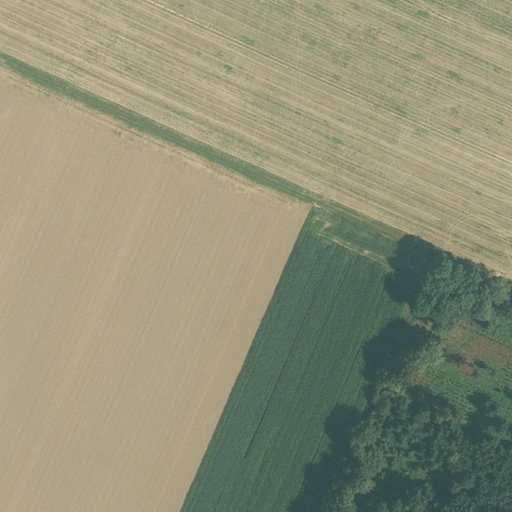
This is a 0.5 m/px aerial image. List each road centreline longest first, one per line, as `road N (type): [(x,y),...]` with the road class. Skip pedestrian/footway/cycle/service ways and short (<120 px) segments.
road 1 (track): [(511,293),(0,61)]
road 2 (track): [(323,511),(429,256)]
